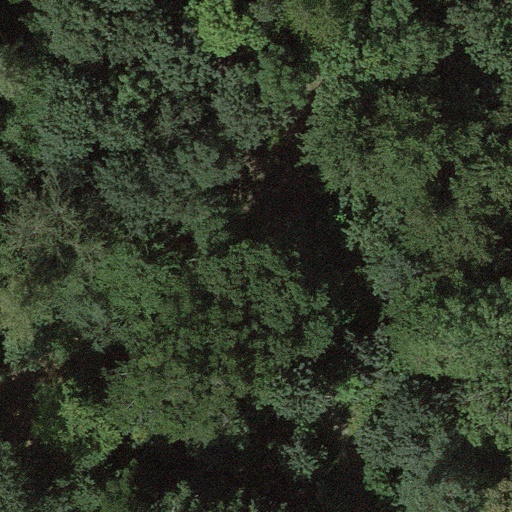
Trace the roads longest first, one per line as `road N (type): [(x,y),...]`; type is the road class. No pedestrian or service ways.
road 1 (track): [(357,511),(296,267),(195,0)]
road 2 (track): [(296,267),(315,72),(352,0)]
